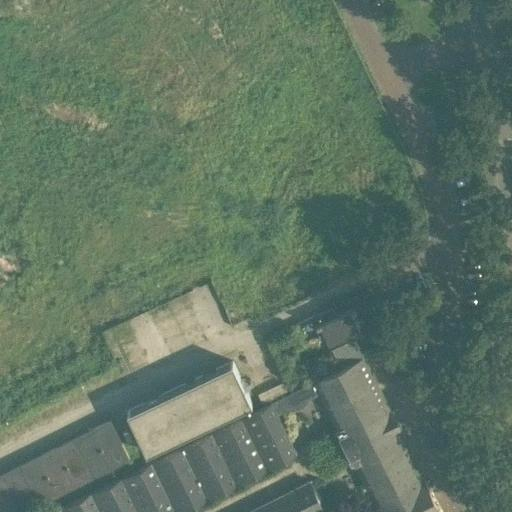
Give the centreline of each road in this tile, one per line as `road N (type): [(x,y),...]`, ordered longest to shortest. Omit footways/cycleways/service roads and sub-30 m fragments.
road 1 (residential): [(0,460),(442,241)]
road 2 (residential): [(456,508),(420,436),(443,355),(442,241)]
road 3 (residential): [(442,241),(428,170),(391,75)]
road 4 (unknown): [(174,374),(155,326),(170,298),(209,300),(238,343)]
